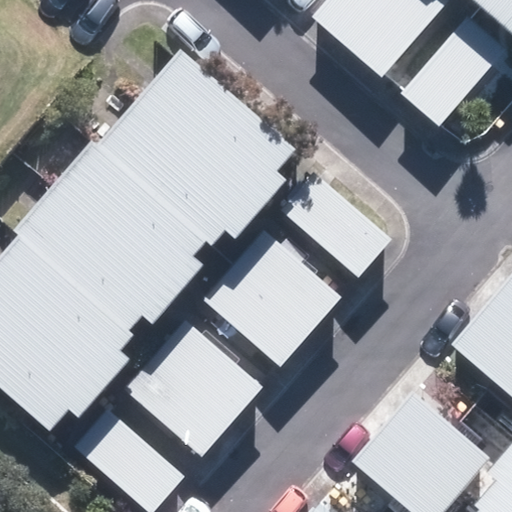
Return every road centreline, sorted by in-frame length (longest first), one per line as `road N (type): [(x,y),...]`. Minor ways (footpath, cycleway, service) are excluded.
road 1 (residential): [(236,511),(481,234)]
road 2 (residential): [(212,0),(481,234)]
